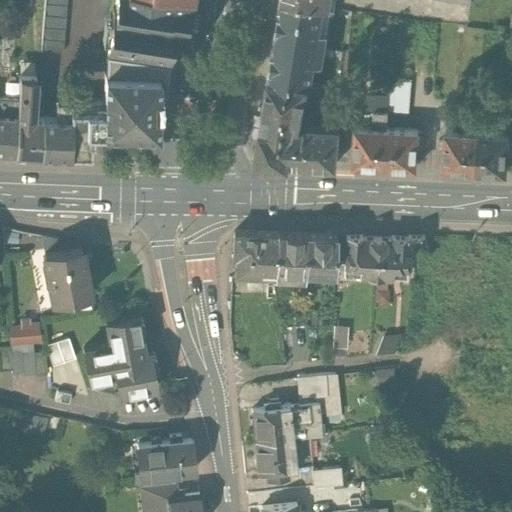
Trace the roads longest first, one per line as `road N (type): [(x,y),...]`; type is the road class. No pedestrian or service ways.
road 1 (primary): [(189,236),(511,249)]
road 2 (tertiary): [(238,0),(189,236)]
road 3 (residential): [(0,434),(126,468),(224,459)]
road 4 (residential): [(189,236),(194,348),(224,459)]
road 5 (primary): [(0,226),(189,236)]
